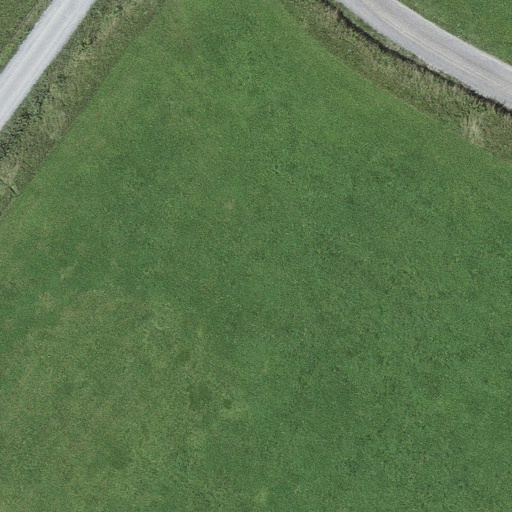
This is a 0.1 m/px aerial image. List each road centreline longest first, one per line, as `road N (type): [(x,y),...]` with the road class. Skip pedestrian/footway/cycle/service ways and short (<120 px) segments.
road 1 (track): [(362,0),(401,35),(511,90)]
road 2 (unclassified): [(0,109),(78,0)]
